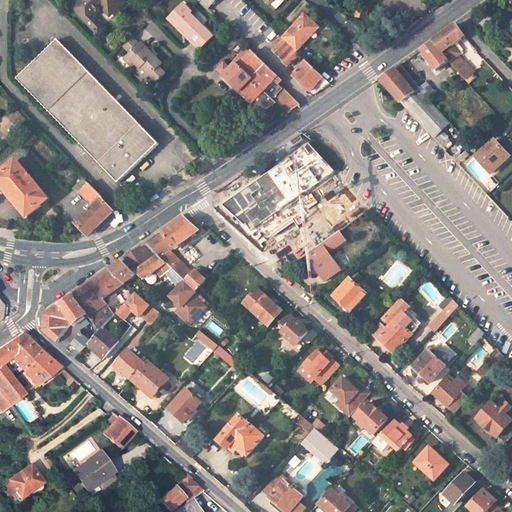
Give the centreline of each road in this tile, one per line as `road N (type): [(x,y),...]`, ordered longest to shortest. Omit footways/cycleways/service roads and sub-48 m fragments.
road 1 (residential): [(511,494),(245,251),(193,193)]
road 2 (tertiary): [(242,511),(34,334),(23,316)]
road 3 (primary): [(382,62),(193,193)]
